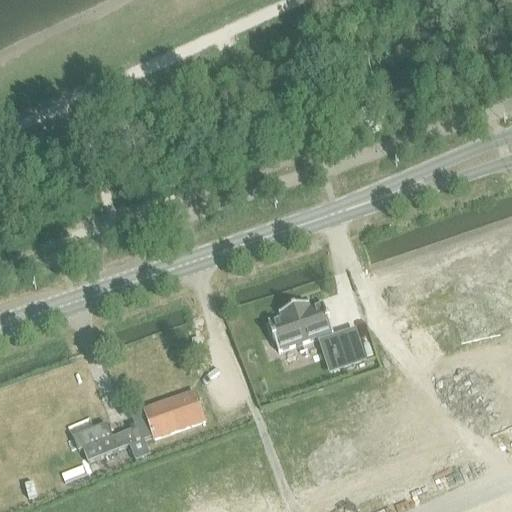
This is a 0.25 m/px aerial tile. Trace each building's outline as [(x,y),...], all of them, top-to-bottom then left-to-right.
[(511,259),(500,264),(503,272),(511,297),(511,259)] [(446,283),(424,291),(436,327),(459,319),(446,283)] [(424,291),(401,298),(414,335),(436,327),(424,291)] [(498,298),(484,303),(493,327),(507,322),(498,298)] [(484,303),(470,308),(479,332),(493,327),(484,303)] [(333,337),(328,324),(329,323),(328,320),(327,320),(323,306),(321,307),(321,308),(309,312),(308,307),(309,307),(308,306),(278,316),(279,317),(280,317),(281,321),(269,325),(269,324),(268,325),(273,338),(272,339),(273,342),(274,342),(278,356),(280,355),(279,354),(331,337),(332,338),(333,337)] [(365,364),(354,333),(330,341),(340,372),(365,364)] [(394,334),(380,339),(390,363),(403,358),(394,334)] [(506,367),(495,371),(497,379),(509,375),(506,367)] [(495,371),(483,375),(486,383),(497,379),(495,371)] [(153,443),(205,424),(195,396),(143,414),(144,416),(153,442),(153,443)] [(360,402),(349,405),(353,418),(364,415),(360,402)] [(511,423),(505,403),(485,410),(486,414),(497,448),(511,443),(511,423)] [(349,405),(338,409),(343,422),(353,418),(349,405)] [(144,416),(132,420),(141,446),(153,442),(144,416)] [(318,416),(307,419),(312,432),(322,429),(318,416)] [(307,419),(296,423),(301,436),(312,432),(307,419)] [(273,420),(262,424),(267,437),(278,434),(273,420)] [(87,464),(139,445),(133,430),(114,437),(109,424),(77,436),(87,464)] [(242,431),(231,435),(236,448),(247,444),(242,431)] [(385,444),(364,451),(377,489),(395,483),(398,482),(385,444)] [(364,451),(344,458),(345,461),(356,496),(377,489),(364,451)] [(344,458),(322,465),(335,503),(353,497),(356,496),(345,461),(344,458)] [(322,465),(302,472),(303,475),(314,509),(335,503),(322,465)] [(302,472),(281,479),(291,511),(306,511),(311,511),(314,509),(303,475),(302,472)] [(291,511),(281,479),(260,485),(261,489),(268,511),(291,511)] [(146,483),(135,486),(140,499),(150,496),(146,483)] [(125,490),(114,493),(118,506),(129,503),(125,490)] [(114,493),(103,497),(108,510),(118,506),(114,493)]
